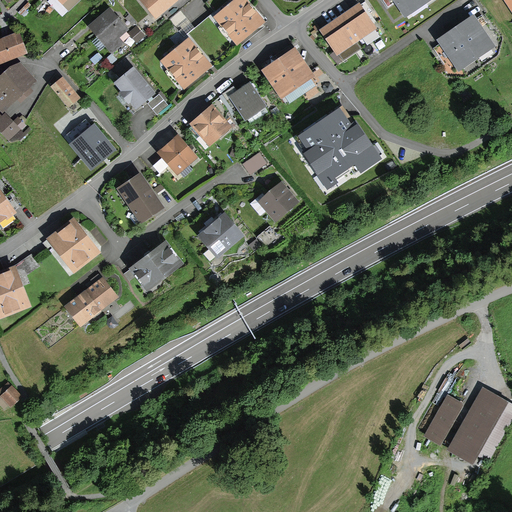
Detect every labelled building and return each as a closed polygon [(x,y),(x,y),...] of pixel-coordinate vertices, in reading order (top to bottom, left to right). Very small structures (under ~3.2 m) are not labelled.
[(67,9),(68,10),(78,0),(63,0),(64,1),(62,3),(61,2),(56,7),(62,14),(67,9)] [(147,0),(159,13),(174,0),(147,0)] [(239,0),(218,18),(237,41),(261,22),(243,0),(239,0)] [(397,0),(405,12),(423,0),(397,0)] [(374,28),(359,5),(340,18),(356,41),(374,28)] [(112,50),(121,43),(116,37),(126,29),(119,21),(117,22),(108,12),(92,26),(112,50)] [(322,31),(337,53),(356,41),(340,18),(322,31)] [(473,20),(458,31),(475,56),(490,45),(473,20)] [(0,42),(0,61),(25,52),(19,35),(16,30),(10,33),(12,37),(0,42)] [(458,31),(442,41),(459,66),(475,56),(458,31)] [(165,62),(184,85),(208,65),(189,42),(165,62)] [(294,52),(280,62),(296,85),(310,75),(294,52)] [(282,94),(296,85),(280,62),(266,72),(282,94)] [(12,69),(0,80),(0,104),(3,108),(17,95),(20,99),(30,91),(26,87),(33,80),(20,66),(12,69)] [(117,83),(137,106),(152,93),(133,70),(117,83)] [(51,86),(66,105),(75,98),(59,79),(51,86)] [(250,85),(231,98),(245,118),(264,105),(250,85)] [(147,103),(157,115),(169,106),(159,94),(147,103)] [(227,127),(211,109),(188,129),(197,140),(203,134),(210,142),(227,127)] [(0,130),(9,140),(20,130),(5,114),(2,118),(0,115),(0,130)] [(341,114),(304,140),(310,149),(305,152),(319,173),(322,171),(331,184),(351,171),(354,175),(379,158),(355,124),(350,128),(341,114)] [(118,150),(96,122),(93,125),(87,117),(64,135),(93,170),(118,150)] [(178,138),(161,152),(164,156),(153,166),(166,181),(194,157),(178,138)] [(259,153),(243,164),(250,175),(266,164),(259,153)] [(119,189),(130,205),(151,191),(140,175),(119,189)] [(268,209),(276,218),(295,202),(281,185),(268,195),(269,196),(266,198),(263,194),(252,203),(252,205),(259,214),(262,214),(268,209)] [(162,207),(151,191),(130,205),(141,221),(162,207)] [(0,193),(0,220),(13,212),(0,193)] [(195,221),(205,232),(201,235),(218,254),(240,235),(224,216),(217,223),(206,211),(195,221)] [(72,223),(53,239),(75,267),(94,252),(72,223)] [(271,225),(259,237),(266,243),(278,232),(271,225)] [(148,285),(178,263),(162,242),(150,251),(148,251),(144,254),(144,256),(132,264),(134,266),(124,274),(130,281),(139,274),(148,285)] [(0,275),(0,306),(2,313),(25,304),(12,271),(0,275)] [(115,297),(102,280),(69,306),(82,323),(115,297)] [(0,389),(0,390),(11,403),(20,395),(8,382),(0,389)] [(486,393),(454,450),(471,459),(503,403),(486,393)] [(448,398),(428,435),(439,441),(460,405),(448,398)]
